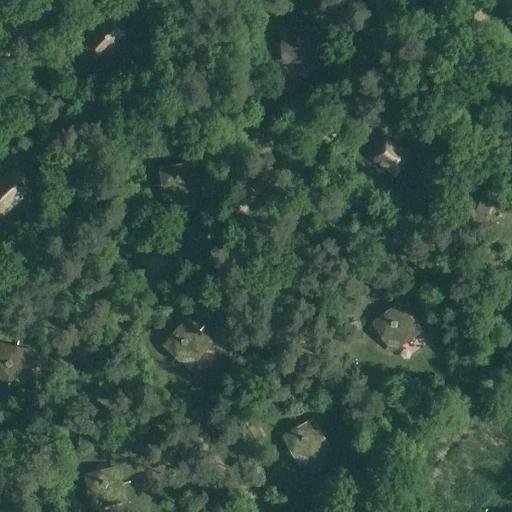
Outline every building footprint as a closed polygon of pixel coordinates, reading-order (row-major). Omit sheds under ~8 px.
[(131,32),(110,14),(81,47),(102,65),(131,32)] [(318,64),(317,27),(281,28),(282,65),(318,64)] [(411,153),(388,138),(372,161),(396,176),(411,153)] [(202,198),(196,161),(158,167),(165,205),(202,198)] [(0,219),(31,191),(12,171),(0,182),(0,219)] [(482,196),(476,211),(487,216),(494,201),(482,196)] [(422,332),(400,301),(370,323),(392,353),(422,332)] [(214,344),(186,318),(161,346),(189,371),(214,344)] [(357,321),(341,326),(345,340),(361,335),(357,321)] [(35,351),(0,343),(0,381),(27,387),(35,351)] [(61,345),(52,354),(64,365),(72,355),(61,345)] [(332,451),(314,418),(282,436),(300,469),(332,451)] [(255,424),(240,433),(247,444),(262,434),(255,424)] [(127,502),(120,466),(83,474),(91,510),(127,502)] [(200,490),(197,506),(209,509),(213,492),(200,490)]
